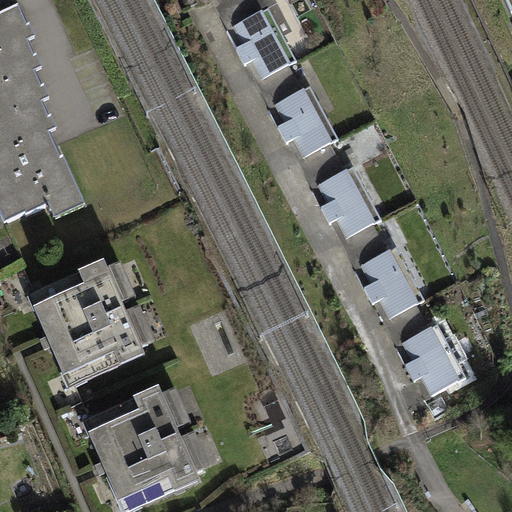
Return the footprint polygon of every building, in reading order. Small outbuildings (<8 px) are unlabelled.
[(30,0),(23,0),(0,11),(0,222),(52,197),(62,218),(93,202),(52,119),(69,110),(40,51),(52,45),(30,0)] [(511,0),(500,0),(511,22),(511,0)] [(269,3),(226,25),(254,79),(297,58),(269,3)] [(312,80),(269,101),(297,156),(340,134),(312,80)] [(357,160),(313,182),(341,236),(384,215),(357,160)] [(393,242),(350,264),(377,318),(420,296),(393,242)] [(127,255),(36,292),(75,385),(166,347),(127,255)] [(442,322),(399,344),(427,398),(470,376),(442,322)] [(172,378),(81,416),(120,509),(211,471),(172,378)]
